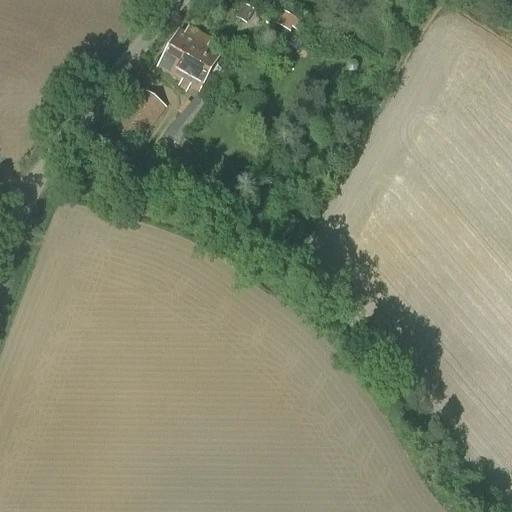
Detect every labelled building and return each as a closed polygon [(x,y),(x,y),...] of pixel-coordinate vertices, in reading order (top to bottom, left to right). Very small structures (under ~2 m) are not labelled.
[(241,4),(233,18),(246,25),(254,12),(241,4)] [(281,12),(274,25),(289,33),(292,29),(295,31),(300,22),(281,12)] [(157,69),(181,82),(177,89),(185,93),(189,87),(198,92),(220,53),(208,46),(211,41),(188,28),(184,35),(178,32),(157,69)] [(150,133),(149,130),(165,109),(143,91),(115,130),(137,147),(146,133),(149,135),(150,133)] [(162,142),(171,149),(176,144),(177,144),(187,131),(176,123),(166,136),(167,137),(162,142)]
